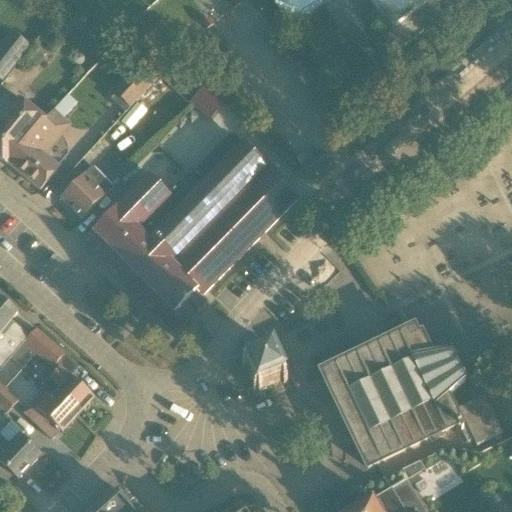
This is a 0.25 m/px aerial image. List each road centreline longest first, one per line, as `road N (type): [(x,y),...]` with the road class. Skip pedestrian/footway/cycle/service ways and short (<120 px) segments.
road 1 (residential): [(144,378),(172,380),(201,368),(325,228),(511,66)]
road 2 (tertiary): [(275,511),(265,494),(242,482),(173,511),(115,455)]
road 3 (unclassified): [(144,378),(115,368),(0,264)]
